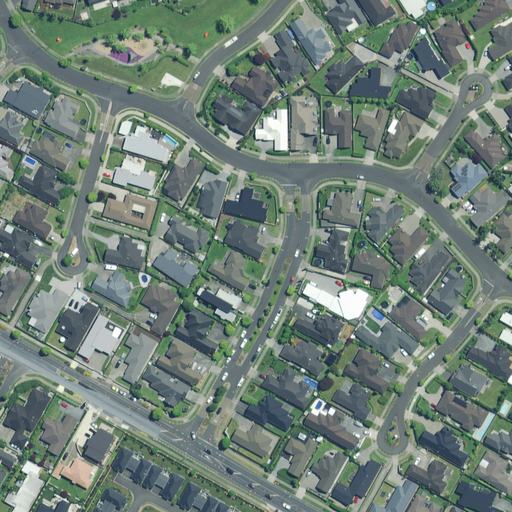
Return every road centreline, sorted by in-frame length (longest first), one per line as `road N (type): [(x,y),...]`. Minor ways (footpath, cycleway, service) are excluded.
road 1 (tertiary): [(304,172),(299,256),(202,450)]
road 2 (tertiary): [(185,441),(272,280),(287,238),(288,172)]
road 3 (secondary): [(23,354),(185,441)]
road 4 (residential): [(398,406),(500,280)]
road 5 (residential): [(180,117),(208,67),(284,0)]
road 6 (residential): [(76,222),(114,92)]
road 7 (tertiary): [(500,280),(412,187)]
road 8 (tertiary): [(288,172),(223,153),(180,117)]
